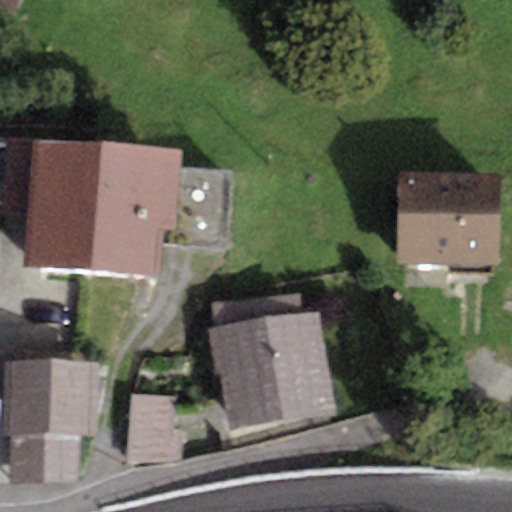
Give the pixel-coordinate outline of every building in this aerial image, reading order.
[(186,182),(39,171),(30,292),(178,303),(186,182)] [(504,203),(504,174),(405,172),(404,202),(504,203)] [(503,205),(404,203),(403,279),(502,280),(503,205)] [(312,329),(220,345),(235,431),(327,415),(312,329)] [(92,376),(16,369),(6,473),(82,481),(92,376)] [(175,405),(136,404),(134,461),(173,462),(175,405)]
